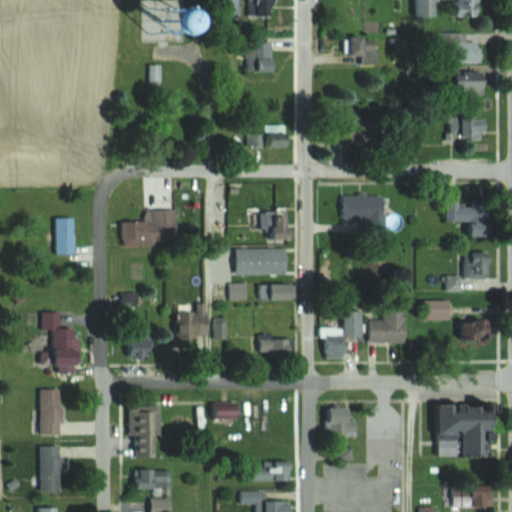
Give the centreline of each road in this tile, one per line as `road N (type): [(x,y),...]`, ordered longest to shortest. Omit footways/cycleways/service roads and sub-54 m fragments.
road 1 (residential): [(308,511),(306,0)]
road 2 (residential): [(105,190),(141,171),(511,169)]
road 3 (residential): [(104,385),(511,381)]
road 4 (residential): [(105,511),(105,190)]
